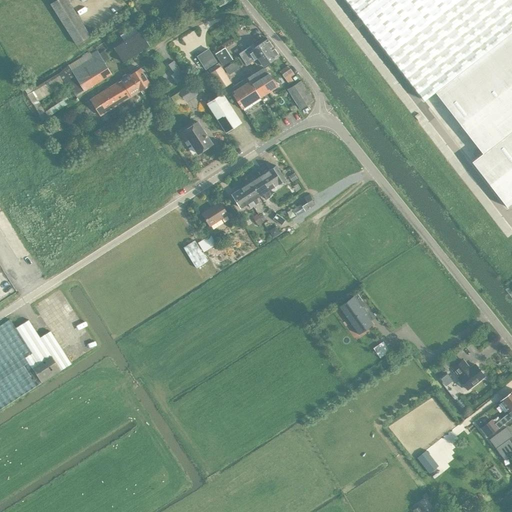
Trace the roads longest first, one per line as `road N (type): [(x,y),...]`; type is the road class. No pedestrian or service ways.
road 1 (unclassified): [(0,315),(301,123),(320,119)]
road 2 (unclassified): [(511,344),(354,146),(320,119)]
road 3 (unclassified): [(320,119),(308,79),(243,0)]
